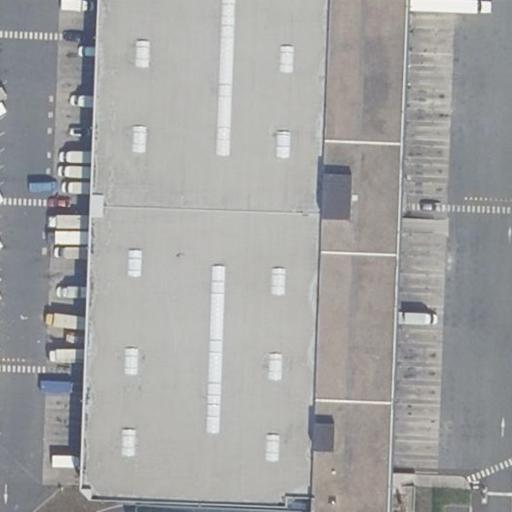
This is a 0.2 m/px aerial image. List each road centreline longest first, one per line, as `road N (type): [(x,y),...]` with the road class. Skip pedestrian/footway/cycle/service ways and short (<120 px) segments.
road 1 (unknown): [(22,511),(35,0)]
road 2 (unknown): [(500,511),(511,198)]
